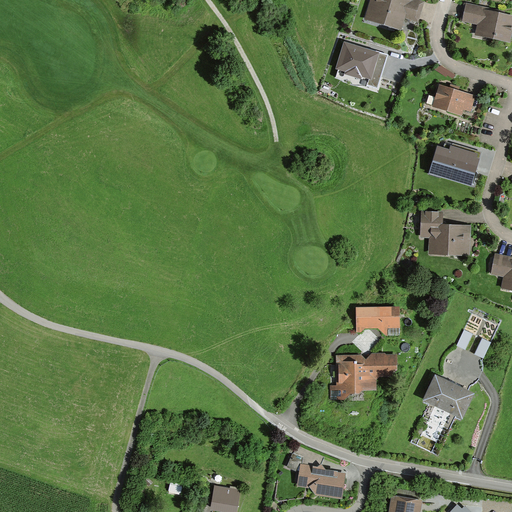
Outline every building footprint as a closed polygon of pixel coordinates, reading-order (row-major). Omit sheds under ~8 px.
[(422,5),(402,0),(370,0),(364,24),(403,35),(406,23),(416,25),(422,5)] [(511,33),(511,14),(465,6),(461,24),(477,27),(475,38),(510,45),(511,33)] [(371,79),(379,53),(344,43),(337,68),(371,79)] [(473,98),(436,87),(429,109),(467,120),(473,98)] [(438,149),(429,177),(472,190),(480,162),(476,161),(478,157),(451,149),(449,153),(438,149)] [(441,212),(421,212),(421,239),(429,239),(429,256),(470,256),(469,225),(441,225),(441,212)] [(511,258),(495,255),(491,274),(503,276),(500,291),(511,293),(511,258)] [(400,334),(399,309),(364,310),(364,317),(355,317),(355,336),(400,334)] [(457,347),(466,351),(474,334),(465,330),(457,347)] [(474,355),(485,360),(493,343),(482,338),(474,355)] [(399,352),(333,356),(335,386),(331,387),(332,402),(344,401),(344,395),(376,393),(375,382),(384,381),(384,376),(400,375),(399,352)] [(472,396),(432,376),(420,402),(429,407),(411,444),(437,457),(455,421),(459,423),(472,396)] [(342,496),(346,471),(338,470),(338,468),(326,466),(322,461),(318,464),(313,463),(313,464),(301,463),(297,485),(311,487),(315,493),(342,496)] [(240,488),(213,484),(210,507),(237,511),(240,488)] [(420,511),(423,497),(391,492),(388,511),(420,511)]
